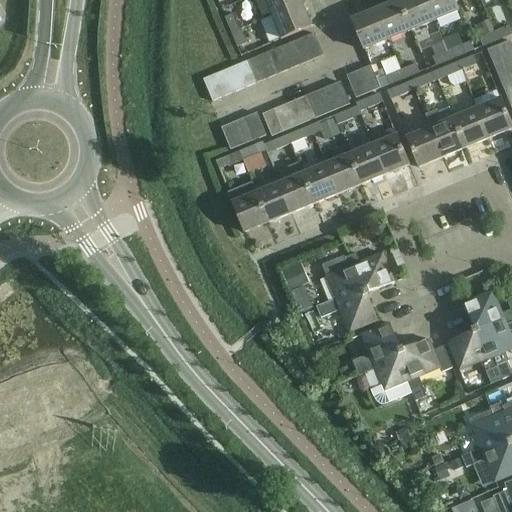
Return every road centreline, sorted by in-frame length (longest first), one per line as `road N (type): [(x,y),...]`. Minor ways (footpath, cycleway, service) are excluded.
road 1 (tertiary): [(326,511),(196,376),(134,295)]
road 2 (residential): [(511,241),(491,189),(474,186),(411,212),(402,225),(424,276)]
road 3 (tertiary): [(134,295),(83,180)]
road 4 (residential): [(104,511),(179,481),(210,511)]
road 5 (tertiary): [(55,203),(134,295)]
